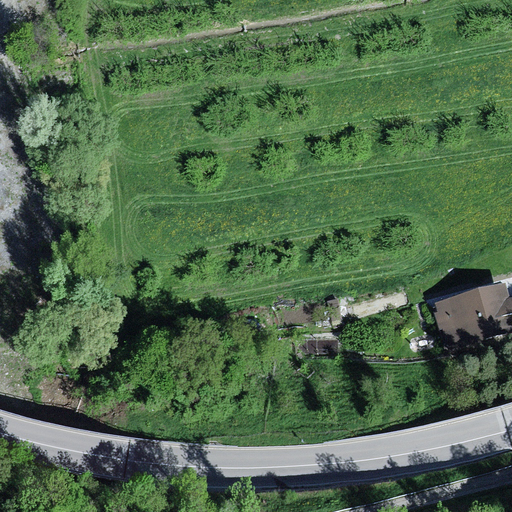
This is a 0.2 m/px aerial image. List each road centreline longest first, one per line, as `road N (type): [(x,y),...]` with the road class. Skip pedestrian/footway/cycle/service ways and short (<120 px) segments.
road 1 (secondary): [(511,428),(405,454),(235,467),(129,460),(0,432)]
road 2 (unclassified): [(511,474),(367,511)]
